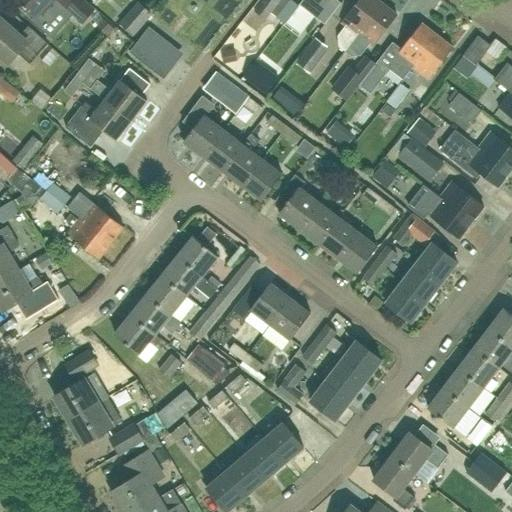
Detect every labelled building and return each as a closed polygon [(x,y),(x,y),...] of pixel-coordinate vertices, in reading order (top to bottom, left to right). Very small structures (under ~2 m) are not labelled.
[(51,0),(16,0),(35,18),(51,0)] [(128,0),(112,0),(123,12),(132,4),(128,0)] [(270,13),(285,24),(298,7),(289,0),(263,0),(255,12),(265,20),(270,13)] [(340,47),(346,52),(382,4),(376,0),(359,0),(341,24),(345,27),(339,36),(340,47)] [(382,4),(346,52),(354,57),(362,56),(369,45),(373,48),(398,16),(382,4)] [(21,36),(0,17),(0,55),(9,64),(19,53),(31,63),(49,44),(30,26),(21,36)] [(396,57),(413,69),(437,36),(421,24),(396,57)] [(124,29),(114,36),(122,48),(132,41),(124,29)] [(179,59),(145,33),(129,53),(163,79),(179,59)] [(437,36),(413,69),(429,81),(453,49),(437,36)] [(491,46),(478,36),(464,55),(476,65),(491,46)] [(364,78),(365,79),(376,64),(368,58),(357,72),(350,66),(333,87),(348,99),(364,78)] [(377,65),(376,64),(365,79),(375,87),(389,71),(379,62),(377,65)] [(94,69),(87,63),(47,113),(60,123),(65,117),(60,112),(94,69)] [(511,92),(511,93),(511,66),(510,65),(507,70),(504,68),(495,80),(511,92)] [(91,88),(105,99),(132,120),(147,101),(141,96),(150,84),(129,68),(120,80),(119,80),(111,91),(97,80),(91,88)] [(21,92),(1,76),(0,77),(0,93),(12,103),(21,92)] [(229,93),(244,104),(248,99),(233,88),(217,76),(210,85),(226,97),(229,93)] [(411,90),(402,83),(388,102),(389,103),(383,111),(390,116),(411,90)] [(282,87),(272,100),(284,109),(294,96),(282,87)] [(48,111),(58,98),(46,90),(37,102),(48,111)] [(511,93),(511,92),(499,107),(505,112),(511,117),(511,93)] [(483,110),(460,93),(450,106),(473,123),(483,110)] [(203,158),(224,130),(205,116),(212,106),(202,98),(183,122),(193,130),(183,143),(203,158)] [(105,99),(97,110),(86,101),(66,127),(92,146),(104,130),(117,140),(132,120),(105,99)] [(262,110),(248,99),(244,104),(258,115),(262,110)] [(281,134),(287,128),(272,117),(267,124),(281,134)] [(338,121),(328,133),(335,139),(345,126),(338,121)] [(287,128),(281,134),(296,145),(301,139),(287,128)] [(243,144),(224,130),(203,158),(222,172),(243,144)] [(479,148),(455,130),(440,150),(477,179),(480,174),(499,188),(511,172),(479,148)] [(511,148),(491,132),(479,148),(511,172),(511,170),(511,148)] [(250,135),(243,144),(222,172),(241,187),(262,159),(252,151),(259,141),(250,135)] [(442,163),(412,139),(400,154),(429,178),(442,163)] [(14,186),(23,175),(0,153),(0,173),(8,180),(14,186)] [(262,159),(241,187),(261,201),(282,174),(262,159)] [(393,159),(379,175),(405,199),(420,182),(393,159)] [(26,173),(64,205),(71,197),(66,192),(71,186),(59,176),(51,184),(39,173),(45,166),(39,160),(26,173)] [(325,167),(338,178),(344,171),(330,160),(325,167)] [(358,182),(344,171),(338,178),(353,189),(358,182)] [(24,176),(23,175),(14,186),(15,186),(12,190),(21,198),(15,201),(21,211),(30,207),(38,197),(57,213),(64,205),(26,173),(24,176)] [(298,229),(319,202),(299,187),(303,183),(295,177),(275,204),(283,209),(279,215),(298,229)] [(452,183),(440,199),(472,223),(484,208),(452,183)] [(428,214),(460,239),(472,223),(440,199),(422,185),(406,206),(424,220),(428,214)] [(364,195),(378,205),(383,199),(369,188),(364,195)] [(397,210),(383,199),(378,205),(392,216),(397,210)] [(80,218),(111,242),(123,227),(99,207),(93,202),(80,218)] [(319,202),(298,229),(317,244),(338,216),(319,202)] [(435,232),(413,214),(395,238),(405,246),(413,235),(426,244),(435,232)] [(338,216),(317,244),(336,258),(357,231),(338,216)] [(111,242),(80,218),(68,233),(74,238),(99,258),(111,242)] [(0,279),(18,269),(9,253),(19,246),(8,227),(0,232),(0,279)] [(357,231),(336,258),(356,273),(377,245),(357,231)] [(179,256),(203,275),(219,255),(195,236),(179,256)] [(53,251),(66,262),(73,254),(60,243),(53,251)] [(434,244),(418,264),(443,282),(458,262),(434,244)] [(388,246),(375,262),(386,270),(398,254),(388,246)] [(203,275),(179,256),(164,276),(188,295),(196,284),(212,297),(219,288),(203,275)] [(250,257),(223,292),(232,299),(260,265),(250,257)] [(386,270),(375,262),(363,278),(373,286),(386,270)] [(443,282),(418,264),(403,284),(428,302),(443,282)] [(18,269),(0,279),(0,304),(3,310),(22,298),(29,310),(50,297),(39,279),(28,285),(18,269)] [(172,314),(188,295),(164,276),(148,295),(172,314)] [(272,324),(292,297),(273,283),(259,300),(250,293),(237,310),(247,317),(252,310),(272,324)] [(412,322),(428,302),(403,284),(388,304),(412,322)] [(232,299),(223,292),(207,311),(217,319),(232,299)] [(148,295),(132,315),(156,334),(165,323),(171,328),(178,319),(172,314),(148,295)] [(292,297),(272,324),(291,339),(312,312),(292,297)] [(491,329),(511,345),(511,313),(506,309),(491,329)] [(217,319),(207,311),(192,331),(201,338),(217,319)] [(20,337),(43,328),(37,312),(14,321),(20,337)] [(162,339),(156,334),(132,315),(116,335),(140,354),(150,342),(156,346),(162,339)] [(327,326),(316,340),(326,347),(337,333),(327,326)] [(511,345),(491,329),(476,349),(500,367),(511,351),(511,345)] [(326,347),(316,340),(303,358),(312,365),(326,347)] [(359,341),(343,361),(368,380),(383,360),(359,341)] [(244,362),(249,355),(235,344),(229,351),(244,362)] [(461,368),(485,387),(500,367),(476,349),(461,368)] [(249,355),(244,362),(257,372),(263,365),(249,355)] [(368,380),(343,361),(328,381),(352,400),(368,380)] [(306,373),(297,365),(276,391),(295,406),(303,395),(294,388),(306,373)] [(445,388),(470,407),(485,387),(461,368),(445,388)] [(247,381),(240,374),(227,386),(233,393),(247,381)] [(70,421),(100,403),(86,379),(56,397),(70,421)] [(352,400),(328,381),(312,401),(337,420),(352,400)] [(498,397),(508,405),(511,399),(511,385),(508,383),(498,397)] [(470,407),(445,388),(430,408),(455,427),(470,407)] [(228,397),(222,390),(208,402),(214,410),(228,397)] [(508,405),(498,397),(485,414),(495,422),(508,405)] [(100,403),(70,421),(85,445),(123,422),(108,398),(100,403)] [(209,414),(203,407),(189,419),(195,426),(209,414)] [(171,434),(170,435),(176,442),(190,430),(184,423),(171,434)] [(265,439),(285,464),(304,447),(284,423),(265,439)] [(412,432),(393,457),(416,474),(428,458),(439,467),(449,455),(437,446),(434,450),(412,432)] [(265,439),(246,455),(266,480),(285,464),(265,439)] [(114,492),(126,511),(138,511),(160,499),(152,485),(165,477),(149,452),(123,467),(132,481),(114,492)] [(266,480),(246,455),(227,471),(247,496),(266,480)] [(485,455),(470,474),(494,491),(508,473),(485,455)] [(405,488),(416,474),(393,457),(375,480),(398,497),(395,500),(407,509),(417,497),(405,488)] [(228,511),(247,496),(227,471),(207,488),(227,511),(228,511)] [(138,511),(186,511),(182,505),(170,511),(168,511),(160,499),(138,511)]
